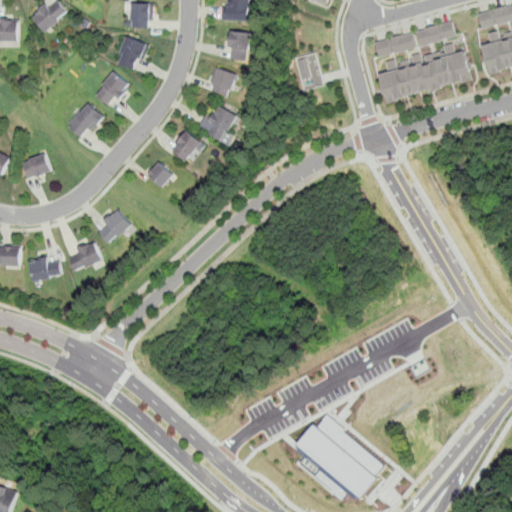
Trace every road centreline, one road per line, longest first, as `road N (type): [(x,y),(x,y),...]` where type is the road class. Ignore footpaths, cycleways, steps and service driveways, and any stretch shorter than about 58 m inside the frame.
road 1 (residential): [(90,378),(133,321),(301,167),(511,100)]
road 2 (tertiary): [(280,511),(102,360),(0,317)]
road 3 (residential): [(190,0),(182,67),(141,131),(78,198),(45,212),(0,212)]
road 4 (tertiary): [(0,338),(90,378),(249,511)]
road 5 (residential): [(375,138),(470,303),(511,351)]
road 6 (residential): [(375,138),(351,56),(359,0)]
road 7 (residential): [(497,414),(406,511)]
road 8 (residential): [(423,511),(497,414)]
